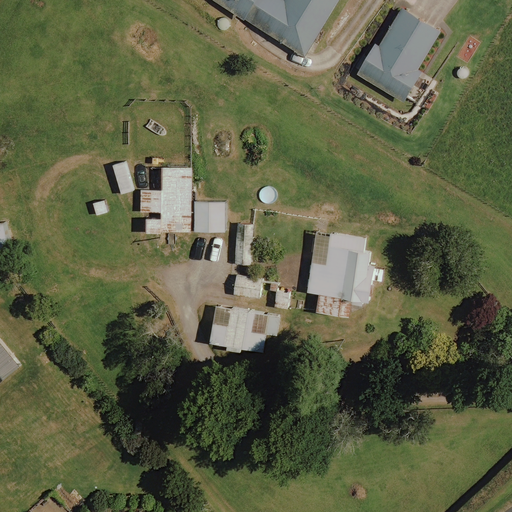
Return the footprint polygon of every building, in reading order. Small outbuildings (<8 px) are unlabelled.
[(223,0),(310,52),(341,0),(223,0)] [(444,30),(406,7),(383,45),(379,43),(362,72),(407,100),(425,71),(421,68),(444,30)] [(129,159),(113,164),(123,196),(139,191),(129,159)] [(195,230),(195,166),(168,166),(168,190),(146,190),(145,230),(195,230)] [(229,201),(199,201),(199,230),(229,230),(229,201)] [(8,221),(0,223),(0,260),(18,256),(8,221)] [(254,263),(257,223),(241,222),(239,262),(254,263)] [(371,236),(321,229),(312,291),(374,300),(379,265),(374,265),(376,251),(369,250),(371,236)] [(266,278),(241,275),(238,294),(263,298),(266,278)] [(294,289),(276,289),(276,307),(294,308),(294,289)] [(272,313),(221,305),(215,341),(266,349),(272,313)] [(0,336),(0,385),(24,366),(0,336)]
